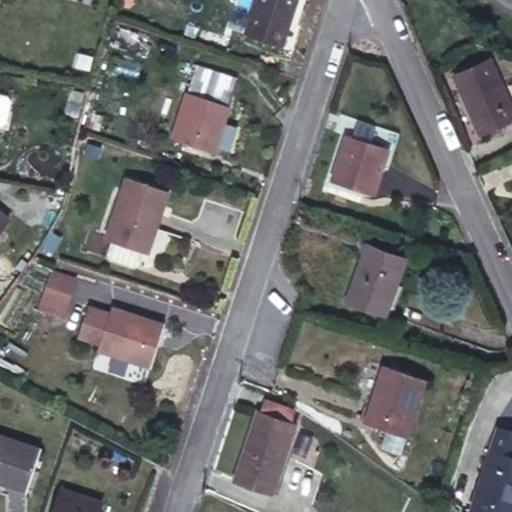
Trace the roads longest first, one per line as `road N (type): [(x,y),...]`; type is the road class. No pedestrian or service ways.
road 1 (residential): [(344,0),(170,511)]
road 2 (residential): [(375,0),(511,300)]
